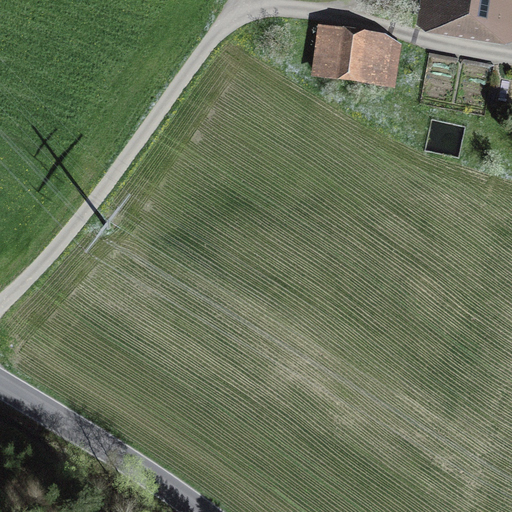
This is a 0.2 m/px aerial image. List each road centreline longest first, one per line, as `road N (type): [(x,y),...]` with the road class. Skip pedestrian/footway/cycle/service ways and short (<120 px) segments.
road 1 (unclassified): [(244,6),(57,249),(0,309)]
road 2 (unclassified): [(511,55),(343,16),(244,6)]
road 3 (tertiary): [(0,385),(201,511)]
